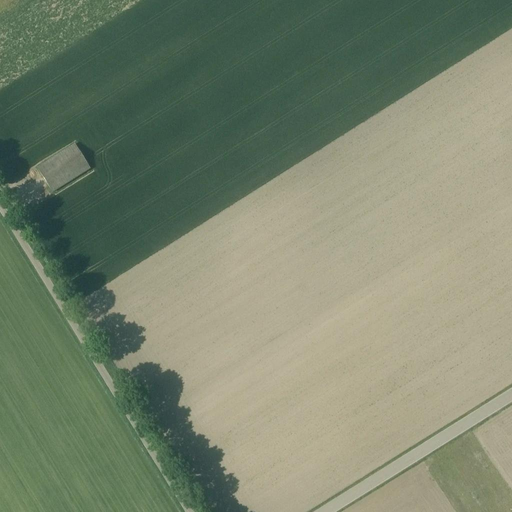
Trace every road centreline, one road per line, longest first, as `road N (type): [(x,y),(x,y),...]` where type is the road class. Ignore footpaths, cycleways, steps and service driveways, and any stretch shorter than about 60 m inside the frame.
road 1 (unclassified): [(188,511),(0,205)]
road 2 (unclassified): [(511,394),(325,511)]
